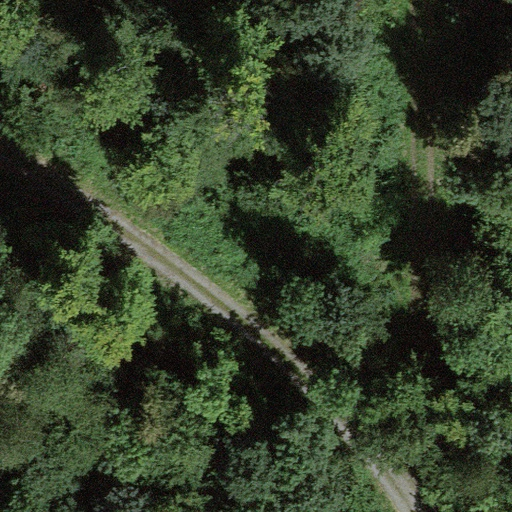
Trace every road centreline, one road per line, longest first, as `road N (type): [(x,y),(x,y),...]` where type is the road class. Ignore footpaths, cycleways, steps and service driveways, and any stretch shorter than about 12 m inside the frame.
road 1 (track): [(0,132),(245,317),(413,498)]
road 2 (track): [(413,498),(426,0)]
